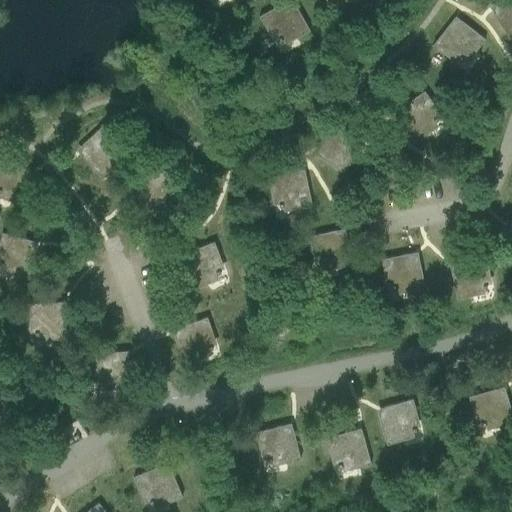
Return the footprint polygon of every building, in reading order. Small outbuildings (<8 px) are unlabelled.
[(511,0),(500,0),(496,3),(499,7),(498,11),(494,13),(509,39),(511,36),(511,0)] [(285,3),(259,17),(267,30),(271,28),(279,43),(294,34),(297,39),(310,31),(295,5),(291,8),(287,7),(285,3)] [(432,46),(445,55),(448,51),(461,62),(471,49),(476,52),(485,40),(462,21),(459,25),(455,26),(451,23),(432,46)] [(402,116),(398,119),(415,143),(428,134),(425,130),(438,121),(429,107),(433,104),(424,91),(400,108),(403,112),(402,116)] [(322,153),(319,157),(344,173),(352,160),(348,158),(357,144),(344,134),(346,130),(334,121),(317,146),(321,149),(322,153)] [(85,153),(82,156),(102,178),(113,167),(110,163),(122,152),(111,140),(114,136),(104,125),(82,145),(85,149),(85,153)] [(0,193),(13,197),(11,202),(26,206),(34,178),(30,177),(28,173),(29,168),(1,160),(0,161),(0,176),(1,176),(0,181),(0,193)] [(143,196),(139,200),(160,221),(171,211),(167,207),(179,195),(168,183),(172,180),(161,168),(140,189),(143,192),(143,196)] [(297,172),(268,178),(271,193),(276,192),(280,208),(296,205),(297,210),(312,207),(306,178),(301,179),(298,176),(297,172)] [(317,251),(320,267),(336,264),(338,269),(353,266),(347,237),(342,238),(338,235),(337,231),(308,237),(312,252),(317,251)] [(31,241),(2,233),(0,241),(0,248),(3,249),(0,261),(0,265),(15,270),(14,275),(29,279),(36,250),(32,249),(30,246),(31,241)] [(182,263),(193,291),(207,285),(205,280),(221,274),(215,258),(220,256),(214,242),(186,253),(188,257),(187,261),(182,263)] [(410,254),(381,260),(384,275),(389,274),(392,290),(409,287),(410,292),(425,289),(419,260),(414,261),(411,259),(410,254)] [(451,271),(457,300),(472,297),(471,292),(487,288),(484,272),(489,271),(486,256),(457,262),(458,266),(456,270),(451,271)] [(57,303),(28,304),(29,320),(34,319),(35,336),(52,335),(52,340),(67,339),(65,310),(61,310),(58,307),(57,303)] [(207,318),(179,328),(181,332),(179,336),(175,338),(185,365),(199,360),(197,355),(213,350),(207,334),(212,332),(207,318)] [(115,385),(115,390),(131,389),(129,359),(124,360),(121,357),(121,352),(91,354),(92,369),(97,369),(98,386),(115,385)] [(468,397),(473,412),(478,410),(482,427),(498,422),(499,427),(511,423),(511,414),(507,394),(502,396),(498,394),(497,389),(468,397)] [(379,417),(387,445),(402,441),(400,436),(416,431),(412,415),(417,414),(413,399),(384,407),(385,412),(383,416),(379,417)] [(255,433),(259,448),(264,447),(268,463),(284,459),(286,464),(301,460),(293,431),(289,432),(285,430),(284,426),(255,433)] [(353,431),(325,439),(329,454),(334,452),(339,468),(355,464),(356,469),(371,464),(363,436),(358,437),(355,435),(353,431)] [(133,478),(139,492),(144,490),(151,505),(166,499),(168,503),(182,497),(171,470),(166,472),(162,470),(161,466),(133,478)] [(105,511),(99,503),(86,511),(105,511)]
